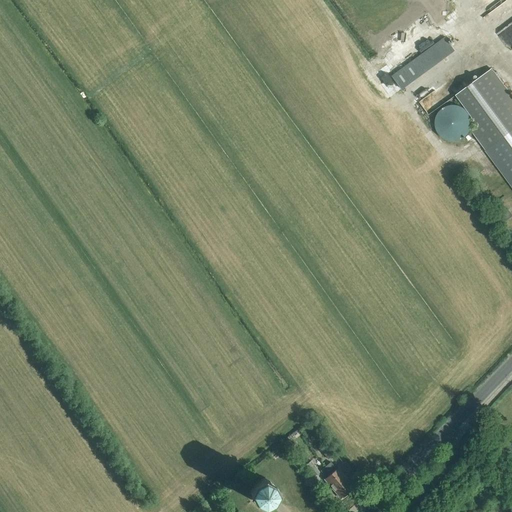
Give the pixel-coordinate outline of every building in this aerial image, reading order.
[(445,37),(392,76),(403,90),(456,51),(445,37)] [(511,95),(492,69),(456,95),(479,127),(473,131),(511,183),(511,95)] [(451,141),(454,141),(456,141),(458,141),(459,140),(461,140),(462,139),(464,138),(465,137),(467,135),(468,134),(469,132),(470,130),(470,128),(471,126),(471,125),(471,123),(471,121),(471,119),(470,118),(470,116),(469,115),(468,114),(467,112),(466,111),(465,110),(464,109),(462,108),(461,107),(459,106),(457,106),(455,105),(453,105),(451,105),(449,106),(447,106),(446,107),(444,108),(442,109),(441,110),(440,111),(439,112),(438,113),(437,115),(436,116),(436,117),(435,119),(435,121),(435,123),(435,124),(435,126),(435,128),(436,130),(437,132),(438,133),(439,135),(440,136),(442,138),(443,139),(445,140),(447,140),(448,141),(450,141),(451,141)] [(511,217),(511,214),(506,206),(496,214),(503,224),(511,217)] [(328,460),(333,455),(324,444),(318,449),(328,460)] [(298,469),(303,464),(297,457),(292,462),(298,469)] [(314,477),(320,473),(311,461),(306,465),(314,477)] [(325,467),(347,493),(354,487),(338,468),(336,469),(330,462),(325,467)] [(340,498),(347,493),(325,467),(320,471),(326,478),(324,480),(340,498)] [(265,508),(270,506),(277,498),(280,493),(277,488),(269,480),(263,477),(252,488),(250,493),(253,499),(260,506),(265,508)] [(210,500),(217,510),(223,506),(216,496),(210,500)]
